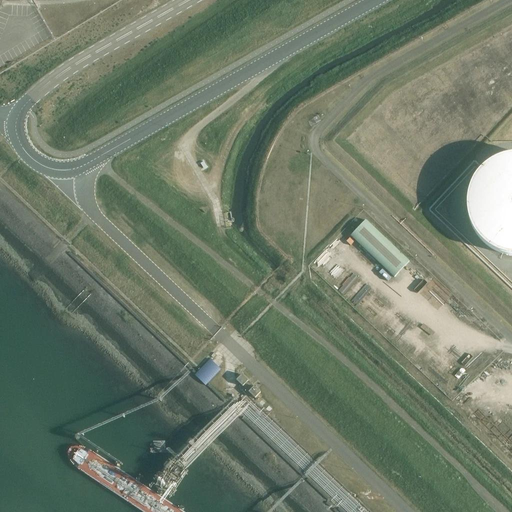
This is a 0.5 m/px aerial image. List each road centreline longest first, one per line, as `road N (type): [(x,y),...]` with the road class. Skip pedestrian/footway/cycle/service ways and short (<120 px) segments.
road 1 (unclassified): [(85,164),(374,0)]
road 2 (unclassified): [(14,124),(30,98),(73,64),(188,0)]
